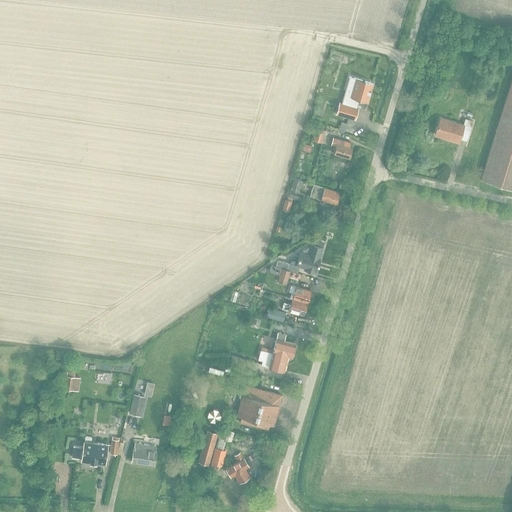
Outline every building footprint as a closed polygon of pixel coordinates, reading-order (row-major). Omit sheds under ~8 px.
[(338,108),(336,114),(354,120),(358,108),(353,107),(355,99),(367,102),(373,83),(349,76),(344,95),(352,98),(349,105),(339,103),(338,108)] [(511,77),(481,180),(511,189),(511,77)] [(440,118),(435,135),(459,142),(459,139),(467,141),(473,121),(465,119),(444,113),(442,119),(440,118)] [(341,122),(338,131),(343,133),(346,123),(341,122)] [(312,140),(322,142),(325,130),(315,127),(312,140)] [(334,154),(349,158),(352,147),(349,147),(350,142),(333,137),(331,144),(336,146),(334,154)] [(292,197),(302,200),(304,194),(298,192),(302,181),(294,178),(287,200),(285,200),(282,209),(288,211),(292,197)] [(310,196),(335,204),(339,192),(313,184),(310,196)] [(291,258),(290,264),(304,268),(303,270),(315,273),(316,271),(320,258),(319,258),(324,244),(317,242),(316,245),(311,244),(310,248),(308,247),(309,247),(309,246),(301,251),(302,251),(301,253),(300,252),(298,260),(291,258)] [(278,281),(286,284),(290,271),(282,268),(278,281)] [(292,299),(307,303),(311,291),(289,285),(287,291),(294,293),(292,299)] [(304,315),(307,303),(292,299),(291,304),(284,302),(282,309),(304,315)] [(267,314),(284,319),(286,313),(269,308),(267,314)] [(285,334),(278,332),(272,353),(265,351),(261,365),(283,370),(287,355),(291,356),(295,343),(284,340),(285,334)] [(236,369),(256,374),(259,363),(229,354),(227,360),(237,363),(236,369)] [(112,372),(113,364),(100,363),(99,371),(112,372)] [(80,378),(75,377),(75,373),(67,371),(67,376),(66,376),(64,389),(78,391),(80,378)] [(269,424),(274,425),(282,395),(245,385),(237,415),(241,417),(240,422),(268,429),(269,424)] [(129,414),(141,416),(145,396),(134,393),(129,414)] [(162,425),(170,426),(172,416),(164,415),(162,425)] [(218,438),(225,440),(228,430),(221,428),(218,438)] [(82,459),(81,460),(104,464),(107,444),(91,442),(91,437),(85,436),(84,441),(83,447),(73,445),(72,457),(82,459)] [(110,453),(117,454),(120,437),(112,436),(110,453)] [(156,451),(156,446),(135,443),(134,448),(132,461),(154,465),(156,451)] [(211,464),(222,467),(226,451),(215,448),(211,464)] [(244,458),(243,458),(240,452),(235,455),(238,461),(226,468),(231,476),(234,474),(239,481),(249,475),(245,467),(248,465),(244,458)]
